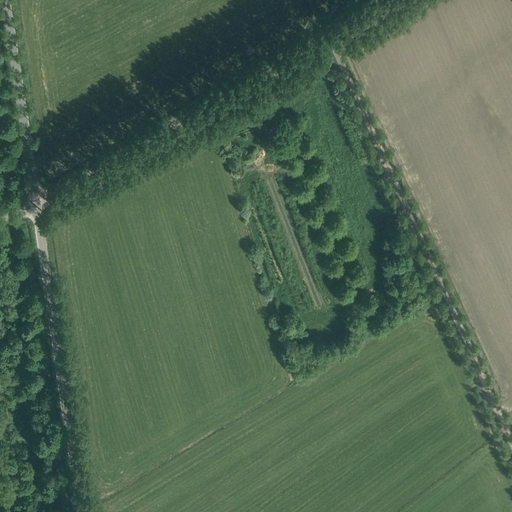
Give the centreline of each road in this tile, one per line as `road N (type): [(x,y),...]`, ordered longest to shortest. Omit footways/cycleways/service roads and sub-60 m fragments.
road 1 (track): [(315,26),(511,461)]
road 2 (track): [(315,26),(33,194)]
road 3 (unclassified): [(81,511),(33,194)]
road 4 (unclassified): [(33,194),(2,0)]
